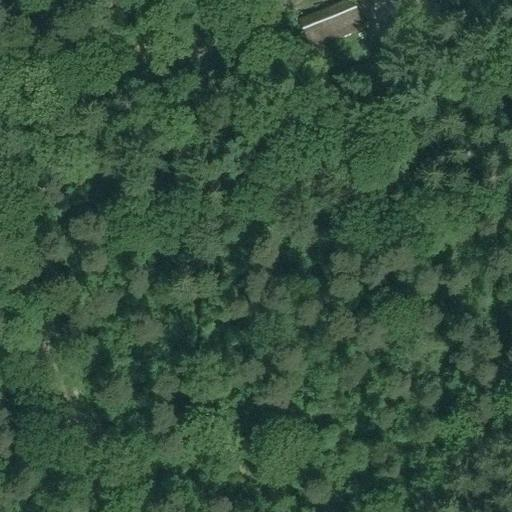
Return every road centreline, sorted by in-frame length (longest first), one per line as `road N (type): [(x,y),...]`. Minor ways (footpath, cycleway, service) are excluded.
road 1 (track): [(0,106),(276,0)]
road 2 (track): [(0,235),(105,511)]
